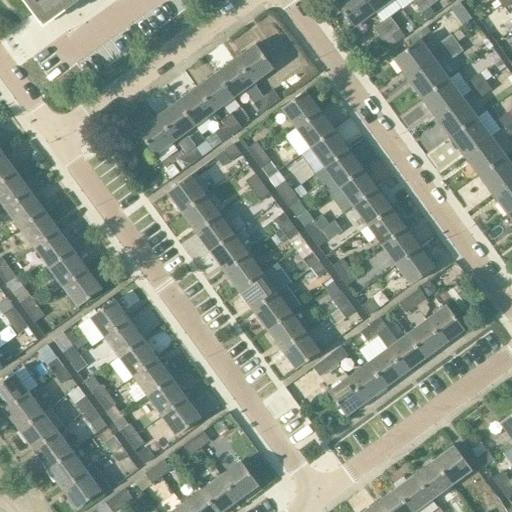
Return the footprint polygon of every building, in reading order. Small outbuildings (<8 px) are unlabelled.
[(27,0),(41,19),(67,0),(27,0)] [(364,0),(337,0),(335,1),(354,27),(374,13),(364,0)] [(364,0),(374,13),(391,0),(364,0)] [(412,0),(422,13),(430,7),(424,0),(412,0)] [(498,0),(492,5),(496,10),(501,5),(498,0)] [(511,0),(498,0),(501,5),(504,8),(511,1),(511,0)] [(382,22),(391,35),(399,29),(390,16),(382,22)] [(383,41),(391,35),(382,22),(374,28),(383,41)] [(444,52),(457,43),(451,35),(439,44),(444,52)] [(408,78),(434,59),(419,40),(393,59),(408,78)] [(462,51),(457,43),(444,52),(450,60),(462,51)] [(235,59),(252,83),(272,68),(255,44),(235,59)] [(252,83),(235,59),(216,73),(233,97),(252,83)] [(422,98),(448,79),(434,59),(408,78),(422,98)] [(233,97),(216,73),(196,87),(214,111),(233,97)] [(473,90),(485,82),(480,74),(467,82),(473,90)] [(436,117),(462,98),(448,79),(422,98),(436,117)] [(491,90),(485,82),(473,90),(478,99),(491,90)] [(214,111),(196,87),(177,102),(194,125),(214,111)] [(262,96),(269,106),(278,99),(271,89),(262,96)] [(295,128),(319,110),(304,90),(280,108),(295,128)] [(259,113),(269,106),(262,96),(252,104),(259,113)] [(450,136),(476,117),(462,98),(436,117),(450,136)] [(194,125),(177,102),(157,116),(175,140),(194,125)] [(309,147),(333,130),(319,110),(295,128),(309,147)] [(500,130),(511,122),(511,117),(508,113),(495,123),(500,130)] [(229,114),(220,120),(231,134),(240,128),(229,114)] [(155,154),(175,140),(157,116),(137,131),(155,154)] [(476,117),(450,136),(465,156),(491,137),(476,117)] [(213,132),(204,139),(211,149),(220,142),(231,134),(220,120),(220,121),(223,125),(213,132)] [(511,133),(511,122),(500,130),(506,138),(511,133)] [(324,167),(347,150),(333,130),(309,147),(324,167)] [(479,175),(505,156),(491,137),(465,156),(479,175)] [(246,149),(253,159),(262,152),(255,142),(246,149)] [(232,144),(222,151),(230,161),(239,154),(232,144)] [(185,153),(192,163),(201,156),(193,147),(185,153)] [(338,187),(362,169),(347,150),(324,167),(338,187)] [(0,183),(16,172),(1,152),(0,153),(0,183)] [(262,152),(253,159),(260,169),(270,162),(262,152)] [(181,171),(192,163),(185,153),(174,161),(181,171)] [(493,194),(511,180),(511,165),(505,156),(479,175),(493,194)] [(173,164),(165,170),(171,179),(179,173),(173,164)] [(352,206),(376,189),(362,169),(338,187),(352,206)] [(165,170),(148,182),(154,191),(171,179),(165,170)] [(0,200),(6,209),(30,191),(16,172),(0,183),(0,200)] [(251,191),(261,183),(254,174),(244,181),(251,191)] [(181,212),(204,195),(190,175),(166,192),(181,212)] [(507,214),(511,210),(511,180),(493,194),(507,214)] [(274,188),(281,198),(291,191),(284,181),(274,188)] [(268,193),(261,183),(251,191),(259,201),(268,193)] [(367,226),(390,208),(376,189),(352,206),(367,226)] [(20,228),(44,211),(30,191),(6,209),(20,228)] [(291,191),(281,198),(289,208),(298,201),(291,191)] [(195,232),(219,214),(204,195),(181,212),(195,232)] [(381,245),(405,228),(390,208),(367,226),(381,245)] [(34,248),(59,230),(44,211),(20,228),(34,248)] [(280,230),(290,222),(283,213),(273,220),(280,230)] [(209,251),(233,234),(219,214),(195,232),(209,251)] [(303,227),(310,237),(320,230),(313,220),(303,227)] [(297,232),(290,222),(280,230),(287,240),(297,232)] [(395,265),(419,247),(405,228),(381,245),(395,265)] [(49,267),(73,250),(59,230),(34,248),(49,267)] [(320,230),(310,237),(317,247),(327,240),(320,230)] [(224,271),(247,253),(233,234),(209,251),(224,271)] [(434,267),(419,247),(395,265),(410,285),(434,267)] [(63,287),(87,269),(73,250),(49,267),(63,287)] [(308,269),(318,261),(311,252),(302,259),(308,269)] [(238,290),(262,273),(247,253),(224,271),(238,290)] [(0,258),(0,272),(9,267),(2,257),(0,258)] [(332,266),(339,276),(349,269),(341,259),(332,266)] [(326,272),(318,261),(308,269),(316,279),(326,272)] [(9,267),(0,272),(0,274),(6,284),(16,276),(9,267)] [(87,269),(63,287),(78,307),(102,289),(87,269)] [(349,269),(339,276),(346,286),(356,279),(349,269)] [(252,310),(276,292),(262,273),(238,290),(252,310)] [(458,285),(448,292),(461,312),(471,304),(458,285)] [(276,292),(252,310),(266,329),(290,312),(299,305),(285,286),(276,292)] [(418,289),(408,296),(415,306),(425,299),(418,289)] [(445,290),(439,294),(447,305),(453,301),(445,290)] [(337,307),(347,300),(340,291),(330,298),(337,307)] [(21,303),(28,313),(37,306),(31,296),(21,303)] [(415,306),(408,296),(399,303),(406,313),(415,306)] [(368,316),(378,309),(370,299),(361,306),(368,316)] [(105,337),(129,320),(114,300),(90,317),(105,337)] [(354,311),(347,300),(337,307),(344,318),(354,311)] [(425,320),(443,343),(463,329),(445,305),(425,320)] [(37,306),(28,313),(35,323),(45,316),(37,306)] [(11,324),(21,317),(15,308),(5,315),(11,324)] [(281,349),(304,331),(290,312),(266,329),(281,349)] [(29,327),(21,317),(11,324),(12,325),(19,334),(29,327)] [(379,317),(369,325),(376,334),(386,327),(379,317)] [(119,357),(143,340),(129,320),(105,337),(119,357)] [(406,334),(424,358),(443,343),(425,320),(406,334)] [(12,325),(0,333),(0,337),(5,345),(19,334),(12,325)] [(376,334),(369,325),(360,332),(367,341),(376,334)] [(319,351),(304,331),(281,349),(295,369),(319,351)] [(386,348),(404,372),(424,358),(406,334),(386,348)] [(377,336),(358,351),(367,363),(385,387),(404,372),(386,348),(377,336)] [(133,376),(157,359),(143,340),(119,357),(133,376)] [(63,353),(70,363),(80,355),(73,345),(63,353)] [(340,346),(330,353),(337,363),(347,356),(340,346)] [(337,363),(330,353),(312,367),(319,376),(337,363)] [(80,355),(70,363),(77,372),(87,365),(80,355)] [(54,374),(64,367),(57,357),(47,364),(54,374)] [(148,396),(171,379),(157,359),(133,376),(148,396)] [(347,377),(365,401),(385,387),(367,363),(347,377)] [(71,376),(64,367),(54,374),(61,384),(71,376)] [(0,403),(5,410),(29,392),(14,372),(0,382),(0,403)] [(345,416),(365,401),(347,377),(327,392),(345,416)] [(162,415),(186,398),(171,379),(148,396),(162,415)] [(92,392),(99,402),(109,394),(101,384),(92,392)] [(19,429),(43,412),(29,392),(5,410),(19,429)] [(109,394),(99,402),(106,411),(115,404),(109,394)] [(83,413),(92,406),(85,396),(76,403),(83,413)] [(200,418),(186,398),(162,415),(177,435),(200,418)] [(99,416),(92,406),(83,413),(90,423),(99,416)] [(43,412),(19,429),(34,449),(58,431),(43,412)] [(511,440),(511,412),(499,422),(511,440)] [(120,431),(127,441),(137,434),(130,424),(120,431)] [(48,468),(72,451),(58,431),(34,449),(48,468)] [(203,431),(193,438),(200,448),(210,440),(203,431)] [(137,434),(127,441),(134,450),(144,443),(137,434)] [(111,452),(121,445),(114,435),(104,442),(111,452)] [(200,448),(193,438),(183,445),(191,454),(200,448)] [(128,455),(121,445),(111,452),(118,462),(128,455)] [(433,460),(451,484),(471,469),(453,445),(433,460)] [(154,457),(147,447),(137,454),(144,464),(154,457)] [(486,449),(476,456),(483,466),(493,459),(486,449)] [(62,488),(86,470),(72,451),(48,468),(62,488)] [(164,459),(154,467),(161,476),(171,469),(164,459)] [(433,460),(414,474),(431,498),(451,484),(433,460)] [(241,461),(221,476),(238,499),(258,484),(241,461)] [(161,476),(154,467),(144,473),(152,483),(161,476)] [(101,490),(86,470),(62,488),(77,508),(101,490)] [(492,478),(499,488),(509,480),(501,470),(492,478)] [(414,474),(394,488),(411,511),(412,511),(431,498),(414,474)] [(221,476),(201,490),(217,511),(219,511),(238,499),(221,476)] [(511,485),(509,480),(499,488),(506,497),(511,492),(511,485)] [(108,485),(101,490),(104,495),(111,490),(108,485)] [(125,488),(115,495),(122,505),(132,497),(125,488)] [(411,511),(394,488),(375,503),(381,511),(411,511)] [(217,511),(201,490),(181,504),(187,511),(217,511)] [(122,505),(115,495),(105,502),(113,511),(122,505)] [(381,511),(375,503),(361,511),(381,511)]
